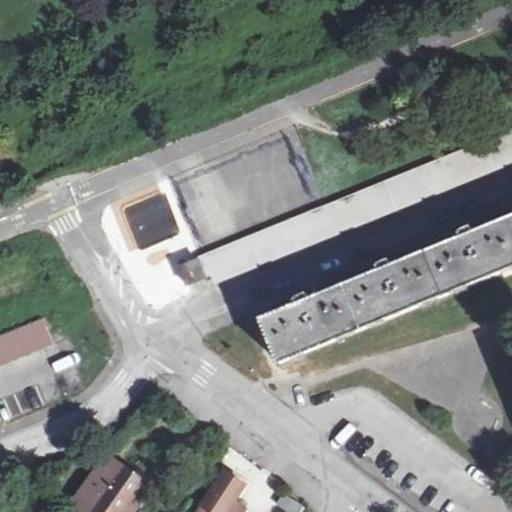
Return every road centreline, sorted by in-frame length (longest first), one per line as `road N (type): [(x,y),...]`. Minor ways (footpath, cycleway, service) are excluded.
road 1 (residential): [(137,337),(511,183)]
road 2 (residential): [(155,351),(385,511)]
road 3 (residential): [(0,209),(39,194),(64,204),(137,337)]
road 4 (residential): [(155,351),(95,420),(0,459)]
